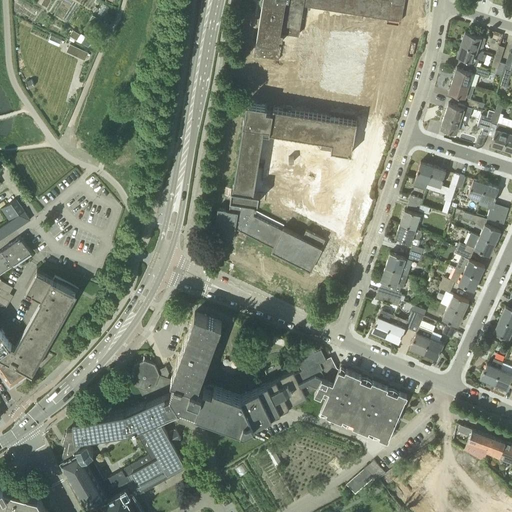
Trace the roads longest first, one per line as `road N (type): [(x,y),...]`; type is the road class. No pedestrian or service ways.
road 1 (secondary): [(160,262),(211,0)]
road 2 (secondary): [(160,262),(123,329),(23,426)]
road 3 (residential): [(338,338),(409,136)]
road 4 (residential): [(338,338),(160,262)]
road 5 (residential): [(450,389),(511,245)]
road 6 (residential): [(409,136),(441,7)]
road 7 (residential): [(450,389),(338,338)]
